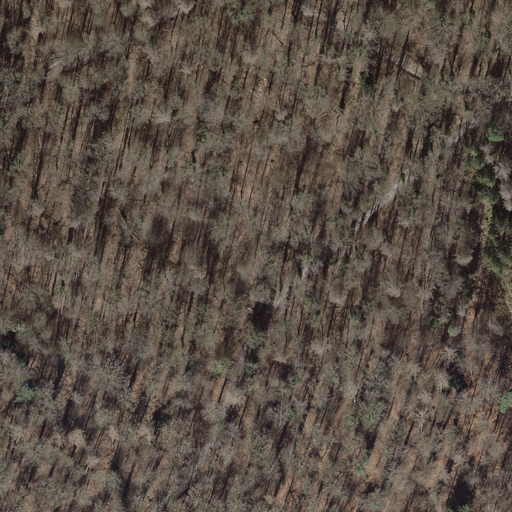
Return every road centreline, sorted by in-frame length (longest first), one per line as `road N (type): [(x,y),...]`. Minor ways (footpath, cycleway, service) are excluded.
road 1 (track): [(511,83),(296,277),(245,351),(196,468),(150,511)]
road 2 (track): [(511,80),(445,85),(293,0)]
road 3 (track): [(200,0),(0,103)]
